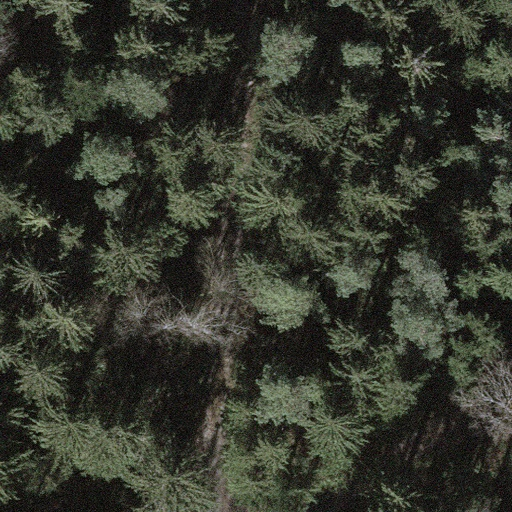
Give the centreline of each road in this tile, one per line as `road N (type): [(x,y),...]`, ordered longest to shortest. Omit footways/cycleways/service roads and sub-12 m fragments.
road 1 (track): [(206,511),(204,252),(230,0)]
road 2 (track): [(511,384),(322,511)]
